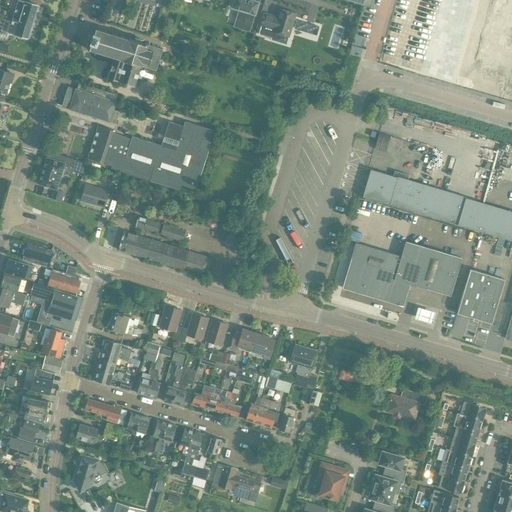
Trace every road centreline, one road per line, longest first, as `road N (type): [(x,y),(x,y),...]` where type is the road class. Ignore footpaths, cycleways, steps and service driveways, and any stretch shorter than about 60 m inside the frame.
road 1 (unclassified): [(292,311),(364,74)]
road 2 (tertiary): [(511,373),(292,311)]
road 3 (tertiary): [(10,211),(73,0)]
road 4 (tertiary): [(292,311),(103,259)]
road 5 (residential): [(69,384),(236,433)]
road 6 (unclassified): [(511,117),(364,74)]
road 7 (residential): [(69,384),(103,259)]
road 8 (residential): [(51,511),(69,384)]
